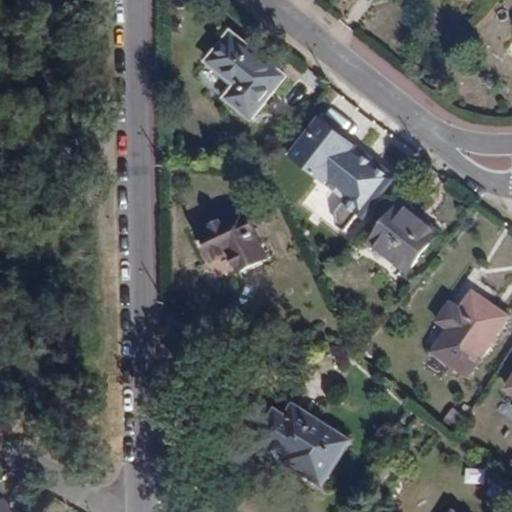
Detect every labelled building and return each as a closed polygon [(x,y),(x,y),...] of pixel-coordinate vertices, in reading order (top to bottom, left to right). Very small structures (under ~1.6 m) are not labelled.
[(286,76),(232,33),(209,62),(242,89),(231,102),(252,119),(286,76)] [(209,62),(198,75),(231,102),(242,89),(209,62)] [(356,151),(358,148),(321,118),(289,157),(344,202),(334,214),(336,227),(344,233),(357,217),(363,222),(397,180),(376,163),(374,166),(356,151)] [(439,233),(402,203),(371,243),(409,272),(439,233)] [(268,259),(245,210),(198,233),(211,261),(231,252),(241,271),(268,259)] [(433,354),(469,379),(510,319),(474,294),(459,316),(448,309),(439,323),(449,330),(433,354)] [(286,461),(323,484),(351,442),(294,405),(286,417),(276,411),(266,428),(273,433),(268,440),(290,455),(286,461)] [(464,427),(475,434),(489,414),(477,406),(464,427)] [(16,511),(2,497),(0,499),(0,511),(16,511)]
